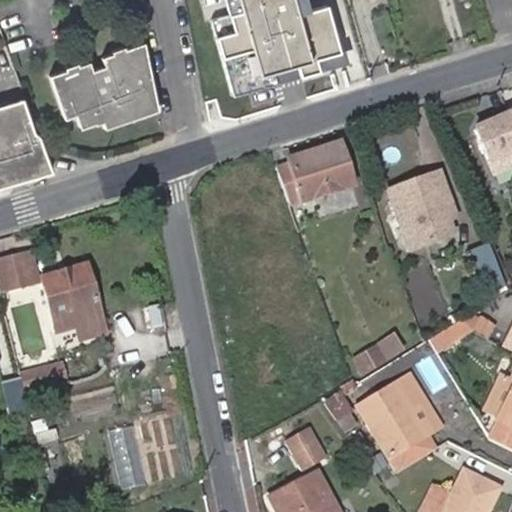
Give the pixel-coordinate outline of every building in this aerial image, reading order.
[(304,0),(223,0),(228,16),(212,21),(232,96),(341,67),(325,8),(308,13),(304,0)] [(89,64),(49,78),(62,115),(81,109),(86,122),(100,117),(101,121),(140,107),(142,111),(156,106),(144,45),(101,59),(104,68),(92,72),(89,64)] [(24,101),(0,108),(0,187),(46,174),(24,101)] [(511,121),(508,112),(474,125),(494,176),(511,168),(511,121)] [(342,145),(289,158),(273,162),(289,205),(298,202),(353,189),(342,145)] [(438,175),(421,181),(428,184),(430,191),(442,187),(438,175)] [(428,184),(421,181),(388,193),(409,249),(431,240),(428,229),(446,222),(454,218),(442,187),(430,191),(428,184)] [(428,229),(431,240),(451,233),(446,222),(428,229)] [(496,274),(485,249),(461,257),(473,284),(477,282),(496,274)] [(18,259),(26,289),(40,285),(32,255),(18,259)] [(18,259),(0,263),(0,291),(1,295),(26,289),(18,259)] [(72,328),(102,320),(88,269),(43,281),(57,332),(72,328)] [(496,274),(477,282),(483,297),(504,288),(498,273),(496,274)] [(491,331),(464,316),(447,326),(465,334),(485,344),(491,331)] [(106,332),(102,320),(72,328),(76,340),(106,332)] [(465,334),(447,326),(442,328),(451,342),(465,334)] [(451,342),(442,328),(429,336),(438,350),(451,342)] [(393,335),(354,358),(363,371),(402,349),(393,335)] [(99,357),(68,365),(71,379),(103,371),(99,357)] [(57,368),(29,375),(31,390),(61,382),(57,368)] [(31,390),(29,375),(19,378),(22,392),(31,390)] [(502,403),(511,385),(497,377),(479,411),(493,419),(502,403)] [(355,379),(342,387),(346,393),(359,386),(355,379)] [(402,471),(440,446),(431,431),(413,405),(397,380),(360,403),(402,471)] [(26,415),(17,383),(1,387),(11,418),(26,415)] [(511,383),(511,385),(502,403),(495,416),(487,430),(493,438),(511,448),(511,383)] [(342,393),(327,403),(339,419),(352,409),(342,393)] [(413,405),(431,431),(436,428),(419,401),(413,405)] [(352,409),(339,419),(346,430),(359,421),(352,409)] [(285,442),(291,453),(315,439),(310,429),(285,442)] [(357,434),(349,440),(356,450),(364,444),(357,434)] [(315,439),(291,453),(301,472),(325,458),(315,439)] [(448,499),(440,511),(486,511),(499,488),(464,470),(448,499)] [(337,511),(317,473),(272,496),(279,511),(337,511)] [(402,485),(395,475),(381,484),(389,494),(402,485)] [(422,511),(440,511),(448,499),(434,491),(422,511)]
